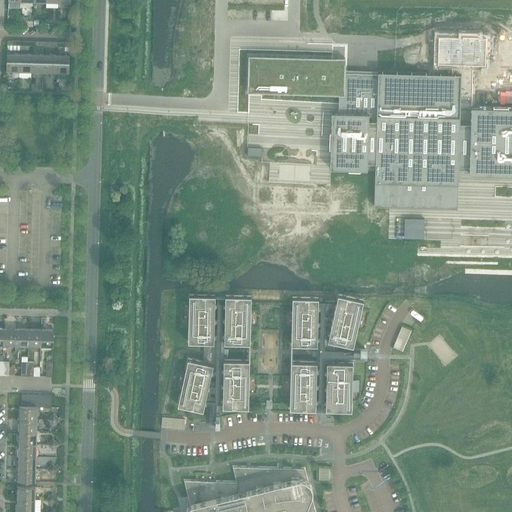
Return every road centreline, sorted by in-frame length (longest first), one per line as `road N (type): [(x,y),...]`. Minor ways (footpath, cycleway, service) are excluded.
road 1 (tertiary): [(83,511),(92,177)]
road 2 (tertiary): [(92,177),(96,0)]
road 3 (residential): [(167,435),(260,428),(337,434)]
road 4 (residential): [(337,434),(374,411),(385,351),(409,304)]
